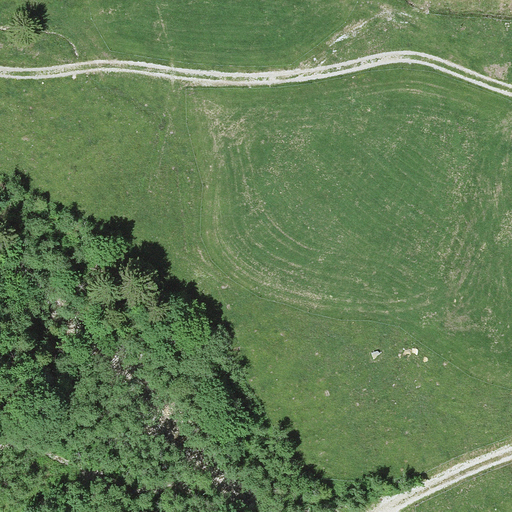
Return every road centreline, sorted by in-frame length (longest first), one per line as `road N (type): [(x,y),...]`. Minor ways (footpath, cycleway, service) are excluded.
road 1 (track): [(0,65),(303,77),(394,59),(429,61),(511,92)]
road 2 (track): [(511,459),(391,511)]
